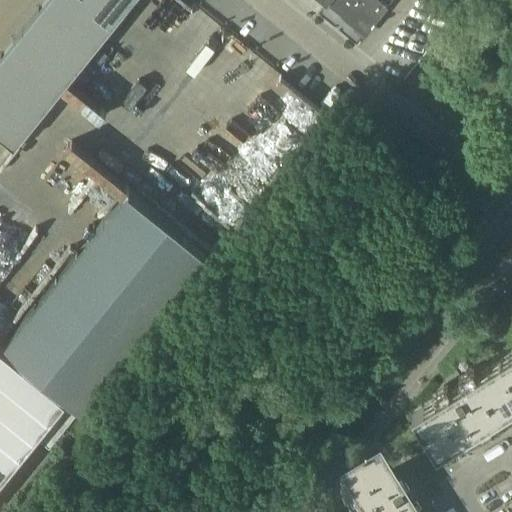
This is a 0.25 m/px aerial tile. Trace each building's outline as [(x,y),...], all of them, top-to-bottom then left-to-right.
[(45,0),(0,55),(0,129),(15,142),(131,0),(45,0)] [(324,0),(365,33),(388,5),(382,0),(324,0)] [(2,342),(80,405),(206,250),(128,187),(2,342)] [(0,475),(36,431),(50,442),(79,406),(0,341),(0,475)] [(511,348),(409,411),(434,451),(511,403),(511,348)] [(337,500),(344,511),(400,511),(378,475),(337,500)]
